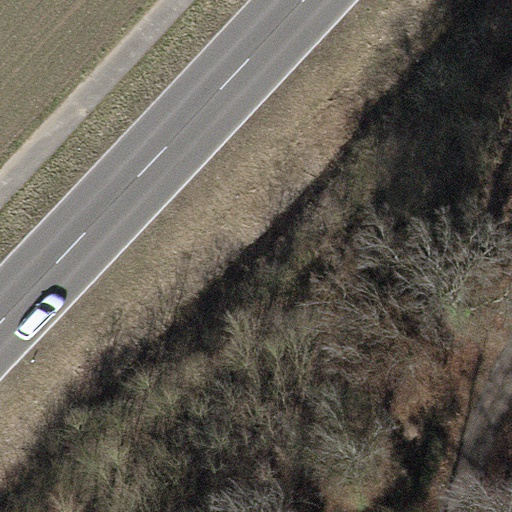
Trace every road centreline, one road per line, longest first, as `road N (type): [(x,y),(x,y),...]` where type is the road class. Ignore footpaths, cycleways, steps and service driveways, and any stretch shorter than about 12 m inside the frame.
road 1 (primary): [(272,0),(0,305)]
road 2 (track): [(511,375),(453,511)]
